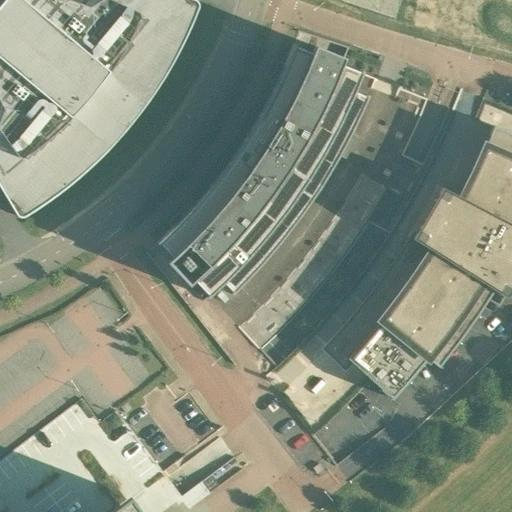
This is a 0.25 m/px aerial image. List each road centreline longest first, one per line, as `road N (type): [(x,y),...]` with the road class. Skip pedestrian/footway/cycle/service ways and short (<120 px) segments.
road 1 (residential): [(95,226),(303,500),(341,473)]
road 2 (unclassified): [(95,226),(198,116),(254,5)]
road 3 (unclassified): [(254,5),(481,68)]
